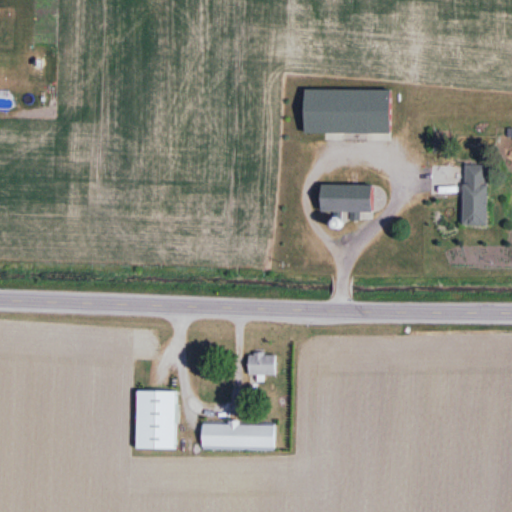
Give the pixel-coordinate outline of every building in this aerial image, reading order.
[(305,91),(305,135),(392,135),(392,91),(305,91)] [(489,226),(489,165),(464,165),(464,226),(489,226)] [(322,213),(374,213),(374,185),(322,185),(322,213)] [(277,376),(277,355),(250,355),(250,376),(277,376)] [(138,392),(138,450),(178,450),(178,392),(138,392)] [(276,449),(276,425),(204,424),(204,448),(276,449)]
